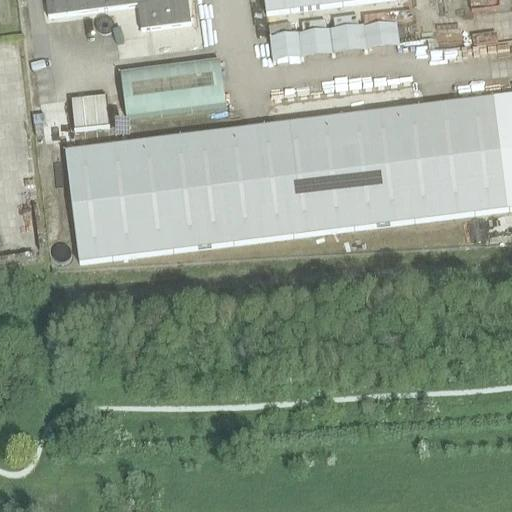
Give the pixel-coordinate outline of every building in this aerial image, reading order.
[(45,0),(48,19),(137,8),(141,33),(191,26),(187,0),(45,0)] [(263,0),(266,17),(403,0),(263,0)] [(365,25),(299,35),(303,60),(369,49),(365,25)] [(120,76),(126,122),(226,108),(220,63),(120,76)] [(511,99),(65,155),(79,267),(511,212),(511,99)] [(70,103),(74,133),(109,129),(106,99),(70,103)]
